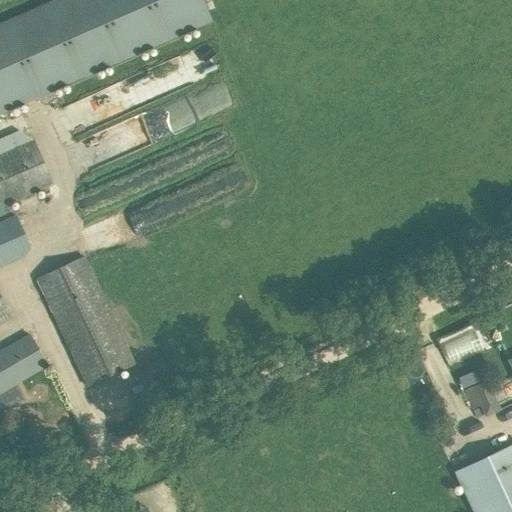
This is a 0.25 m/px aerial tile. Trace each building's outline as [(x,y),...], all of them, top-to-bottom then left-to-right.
[(196,0),(56,0),(0,24),(0,114),(207,24),(196,0)] [(171,53),(129,66),(136,87),(132,88),(134,94),(180,80),(171,53)] [(72,164),(212,108),(203,86),(64,142),(72,164)] [(180,160),(208,153),(203,133),(175,141),(180,160)] [(31,142),(0,155),(0,206),(50,185),(31,142)] [(15,217),(0,223),(0,265),(31,252),(15,217)] [(83,257),(35,280),(87,387),(135,365),(83,257)] [(0,324),(12,318),(0,297),(0,324)] [(29,333),(0,350),(0,392),(47,366),(29,333)] [(511,511),(511,446),(455,473),(473,511),(511,511)]
